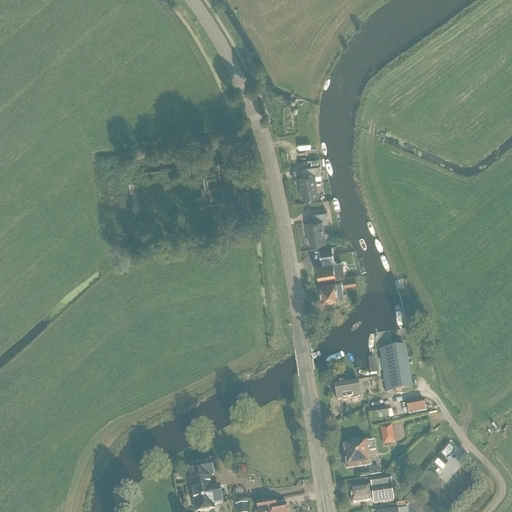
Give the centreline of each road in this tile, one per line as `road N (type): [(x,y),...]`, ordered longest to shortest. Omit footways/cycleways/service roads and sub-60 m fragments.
road 1 (secondary): [(326,511),(264,143),(225,51),(191,0)]
road 2 (unclassified): [(439,403),(500,480),(487,511)]
